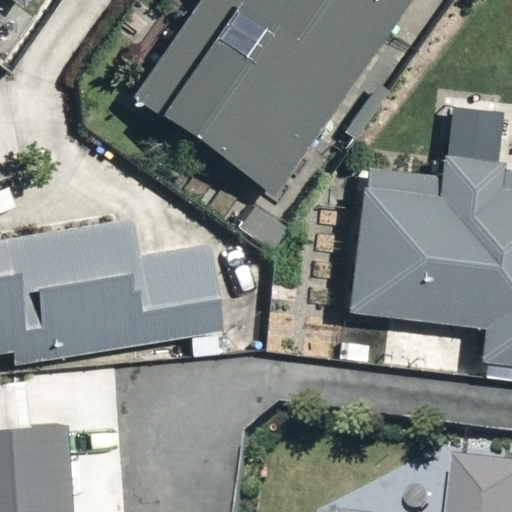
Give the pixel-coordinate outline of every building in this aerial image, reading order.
[(177,0),(117,89),(265,188),(392,0),(177,0)] [(348,170),(332,304),(469,321),(465,362),(511,367),(511,163),(425,154),(422,179),(348,170)] [(0,339),(3,360),(206,327),(192,244),(129,254),(121,211),(0,230),(0,339)] [(0,420),(0,511),(62,511),(60,419),(0,420)] [(511,511),(511,461),(453,454),(445,511),(369,511),(342,508),(341,511),(511,511)]
